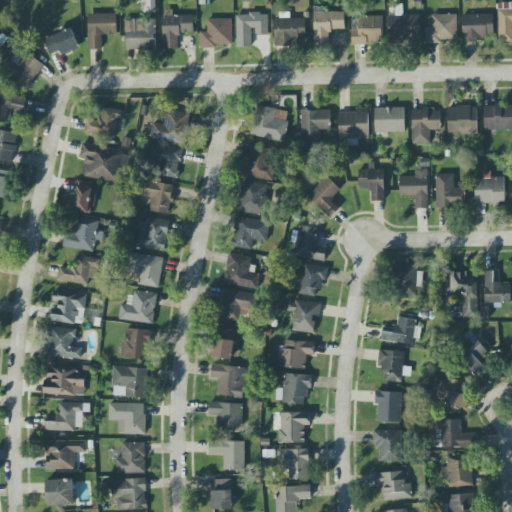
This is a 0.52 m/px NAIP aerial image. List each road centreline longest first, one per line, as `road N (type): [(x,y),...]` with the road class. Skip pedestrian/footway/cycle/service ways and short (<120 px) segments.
road 1 (residential): [(63,89),(85,81),(511,73)]
road 2 (residential): [(179,511),(175,392),(183,317),(226,79)]
road 3 (residential): [(13,511),(19,304),(63,89)]
road 4 (residential): [(365,248),(343,385),(346,511)]
road 5 (residential): [(365,248),(379,241),(511,238)]
